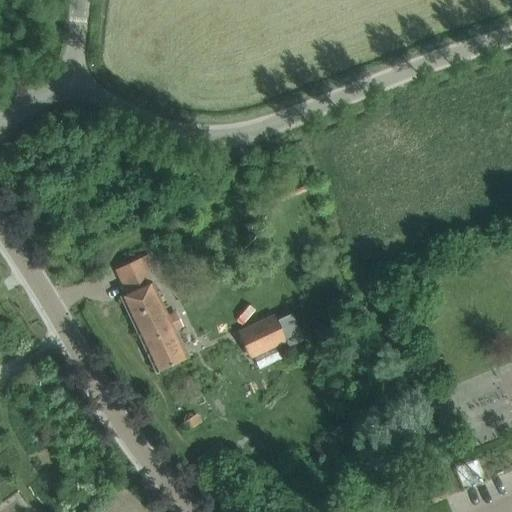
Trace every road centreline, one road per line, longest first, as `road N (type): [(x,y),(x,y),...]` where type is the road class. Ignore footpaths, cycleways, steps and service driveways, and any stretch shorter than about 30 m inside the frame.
road 1 (unclassified): [(66,78),(156,125),(239,138),(511,35)]
road 2 (tertiary): [(192,511),(132,443),(0,227)]
